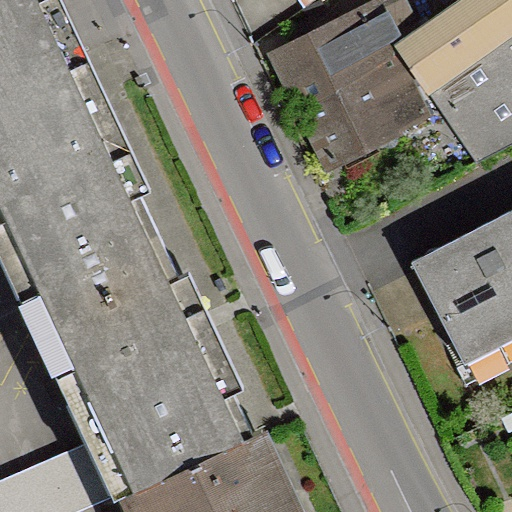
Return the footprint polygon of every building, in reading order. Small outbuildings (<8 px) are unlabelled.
[(0,0),(0,253),(138,189),(150,183),(71,16),(63,0),(0,0)] [(405,0),(376,0),(271,53),(299,111),(400,58),(401,54),(393,42),(415,27),(405,0)] [(298,0),(304,8),(315,0),(298,0)] [(511,0),(456,0),(415,27),(393,42),(401,54),(478,163),(511,144),(511,0)] [(400,58),(299,111),(330,173),(402,132),(434,115),(400,58)] [(110,491),(251,425),(235,392),(245,387),(189,268),(178,273),(138,189),(0,253),(0,258),(85,439),(110,491)] [(511,209),(413,262),(417,269),(464,359),(511,334),(511,209)] [(251,425),(110,491),(119,511),(304,511),(263,424),(252,429),(251,425)] [(110,491),(85,439),(0,479),(0,511),(64,511),(94,498),(110,491)] [(100,511),(94,498),(64,511),(100,511)]
